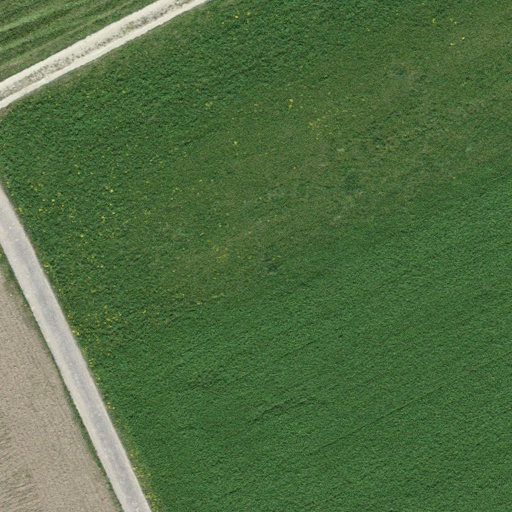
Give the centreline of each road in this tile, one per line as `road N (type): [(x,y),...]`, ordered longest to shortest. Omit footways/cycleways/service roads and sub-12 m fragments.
road 1 (track): [(120,511),(0,251)]
road 2 (track): [(0,89),(174,0)]
